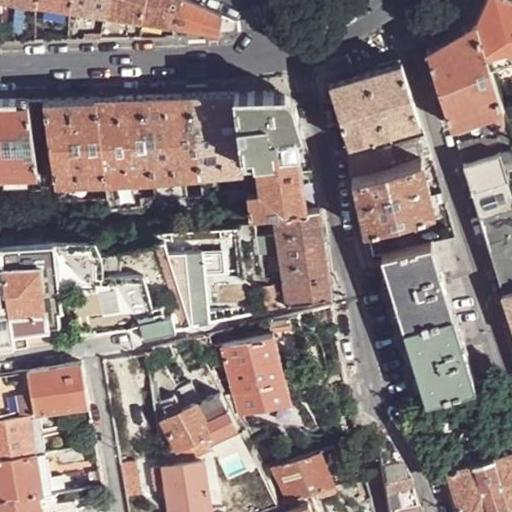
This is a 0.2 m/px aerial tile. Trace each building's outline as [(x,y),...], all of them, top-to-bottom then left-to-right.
[(71,0),(70,7),(106,13),(108,0),(71,0)] [(108,0),(106,13),(142,19),(145,0),(108,0)] [(181,0),(145,0),(142,19),(176,24),(181,0)] [(223,14),(195,0),(181,0),(176,24),(198,28),(220,32),(223,14)] [(511,0),(486,0),(486,1),(477,20),(494,71),(511,65),(511,0)] [(430,47),(454,124),(504,107),(494,71),(477,20),(456,32),(430,47)] [(403,59),(367,70),(386,132),(394,130),(422,121),(403,59)] [(331,81),(350,143),(386,132),(367,70),(331,81)] [(249,195),(251,215),(257,214),(276,213),(310,208),(299,131),(304,131),(294,103),(274,90),(256,91),(236,92),(239,117),(244,161),(257,160),(259,174),(261,193),(249,195)] [(192,94),(202,177),(216,175),(246,171),(244,161),(239,117),(236,92),(214,93),(192,94)] [(144,95),(155,182),(187,179),(202,177),(192,94),(170,94),(144,95)] [(107,181),(107,186),(155,182),(144,95),(121,96),(97,97),(107,181)] [(72,97),(47,98),(50,121),(57,182),(107,181),(97,97),(72,97)] [(28,99),(32,124),(39,123),(50,121),(47,98),(38,99),(28,99)] [(0,100),(0,170),(37,168),(33,127),(32,124),(28,99),(5,100),(0,100)] [(511,130),(511,128),(495,133),(500,150),(511,146),(511,130)] [(394,130),(386,132),(389,141),(389,144),(397,141),(394,130)] [(304,131),(299,131),(310,208),(321,206),(317,172),(304,131)] [(386,132),(350,143),(352,152),(389,141),(386,132)] [(397,141),(389,144),(396,165),(423,157),(432,154),(426,133),(397,141)] [(354,177),(396,165),(389,144),(389,141),(352,152),(354,177)] [(511,146),(500,150),(508,177),(511,175),(511,146)] [(500,150),(465,162),(505,291),(511,288),(511,190),(508,177),(500,150)] [(396,165),(354,177),(366,229),(434,209),(431,197),(423,157),(396,165)] [(37,168),(0,170),(0,191),(40,190),(37,168)] [(259,174),(246,175),(248,191),(249,195),(261,193),(259,174)] [(202,177),(187,179),(189,198),(204,196),(202,177)] [(107,181),(57,182),(58,189),(57,189),(58,200),(59,202),(109,201),(107,186),(107,181)] [(218,195),(204,196),(205,206),(207,227),(239,224),(252,221),(251,215),(249,195),(248,191),(223,195),(218,195)] [(444,193),(431,197),(434,209),(436,217),(450,213),(444,193)] [(205,206),(158,211),(159,226),(160,232),(160,233),(207,227),(205,206)] [(310,208),(276,213),(278,232),(281,250),(282,259),(327,252),(321,206),(310,208)] [(255,221),(260,252),(262,252),(260,234),(257,214),(251,215),(252,221),(255,221)] [(278,232),(260,234),(262,252),(281,250),(278,232)] [(12,317),(13,332),(26,331),(60,325),(59,312),(62,311),(60,290),(59,275),(55,239),(46,239),(5,243),(4,243),(12,317)] [(67,239),(55,239),(59,275),(102,276),(102,265),(95,264),(95,251),(67,250),(67,239)] [(95,239),(67,239),(67,250),(95,251),(95,239)] [(434,240),(384,253),(402,312),(408,333),(413,350),(428,399),(478,385),(434,240)] [(0,243),(0,318),(12,317),(4,243),(0,243)] [(327,252),(282,259),(284,278),(286,288),(287,299),(288,305),(295,303),(332,295),(327,252)] [(263,284),(258,285),(260,287),(265,311),(278,308),(275,289),(274,283),(267,284),(263,284)] [(177,314),(144,321),(145,324),(147,338),(180,332),(177,314)] [(12,317),(0,318),(0,348),(14,346),(13,332),(12,317)] [(231,377),(239,412),(291,399),(284,371),(273,329),(222,342),(231,377)] [(26,331),(13,332),(14,346),(28,344),(26,331)] [(210,332),(193,336),(221,385),(220,380),(210,332)] [(82,360),(27,368),(35,412),(40,410),(89,404),(82,360)] [(0,372),(0,416),(30,412),(35,412),(27,368),(0,372)] [(223,389),(199,401),(214,429),(212,429),(214,434),(239,422),(235,413),(223,389)] [(169,413),(162,416),(169,430),(159,435),(162,453),(177,446),(181,444),(205,432),(205,433),(212,429),(214,429),(199,401),(198,398),(182,406),(175,393),(162,400),(169,413)] [(35,412),(30,412),(36,452),(38,451),(46,450),(40,410),(35,412)] [(30,412),(0,416),(0,457),(36,452),(30,412)] [(205,433),(211,444),(242,428),(242,427),(239,422),(214,434),(212,429),(205,433)] [(205,432),(181,444),(186,455),(197,449),(198,451),(211,444),(205,433),(205,432)] [(387,443),(383,433),(376,435),(377,439),(379,446),(387,443)] [(387,443),(379,446),(380,456),(381,461),(386,489),(410,486),(411,487),(413,487),(387,443)] [(330,445),(320,448),(333,481),(343,477),(330,445)] [(282,462),(272,466),(286,499),(316,487),(321,485),(333,481),(320,448),(282,462)] [(46,450),(38,451),(44,492),(52,491),(50,478),(46,450)] [(511,450),(450,470),(463,511),(499,511),(511,508),(511,450)] [(36,452),(0,457),(0,499),(38,494),(44,492),(38,451),(36,452)] [(225,511),(224,507),(209,508),(202,459),(137,467),(136,459),(119,461),(125,495),(141,492),(140,491),(166,488),(169,511),(225,511)] [(58,477),(50,478),(52,491),(61,490),(58,477)] [(325,493),(321,485),(316,487),(319,495),(325,493)] [(410,486),(386,489),(390,511),(416,511),(411,487),(410,486)] [(40,511),(38,494),(0,499),(0,511),(40,511)] [(312,511),(309,500),(278,511),(312,511)]
